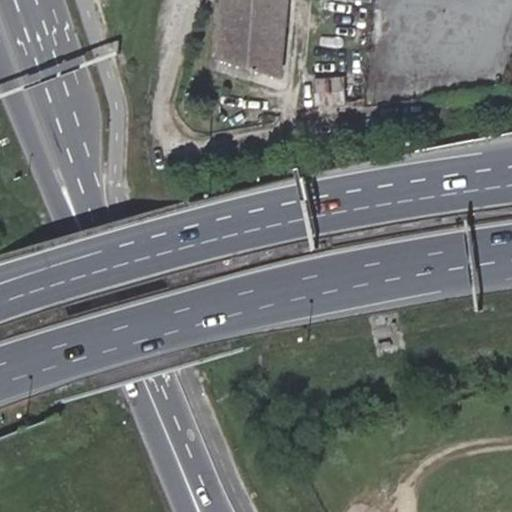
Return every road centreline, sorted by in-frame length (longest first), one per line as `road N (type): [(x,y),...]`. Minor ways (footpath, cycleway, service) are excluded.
road 1 (secondary): [(216,511),(162,388),(24,0)]
road 2 (secondary): [(0,51),(183,511)]
road 3 (motorway): [(0,393),(262,311),(323,278)]
road 4 (motorway): [(0,365),(226,296),(323,278)]
road 5 (motorway): [(308,212),(0,302)]
road 6 (motorway): [(308,212),(206,212),(0,272)]
road 7 (motorway): [(511,179),(308,212)]
road 8 (motorway): [(323,278),(511,249)]
